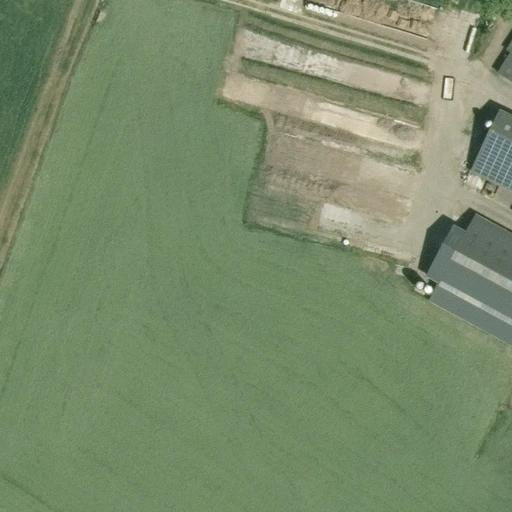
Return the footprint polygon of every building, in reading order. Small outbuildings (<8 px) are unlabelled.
[(432,5),(415,0),(318,0),(317,4),(421,37),(432,5)] [(511,82),(511,46),(508,53),(510,54),(498,73),(511,82)] [(511,126),(497,121),(470,177),(511,197),(511,126)] [(296,163),(299,139),(288,137),(284,161),(296,163)] [(511,235),(475,216),(464,239),(431,299),(511,343),(511,235)] [(429,281),(432,272),(414,268),(412,277),(429,281)]
